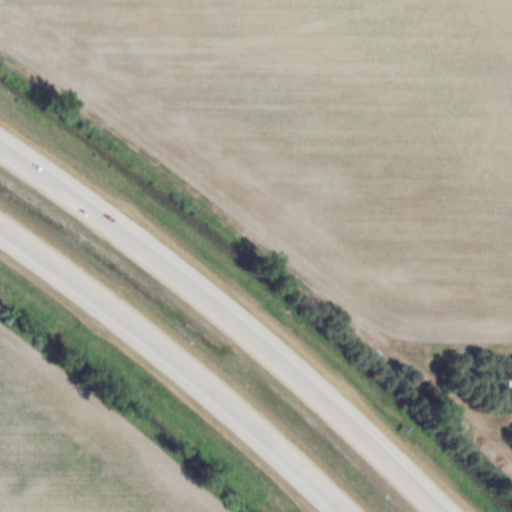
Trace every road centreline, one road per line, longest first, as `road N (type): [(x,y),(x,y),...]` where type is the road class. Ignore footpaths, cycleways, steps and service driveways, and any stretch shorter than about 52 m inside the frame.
road 1 (motorway): [(440,511),(249,334),(0,147)]
road 2 (motorway): [(0,226),(220,396),(343,511)]
